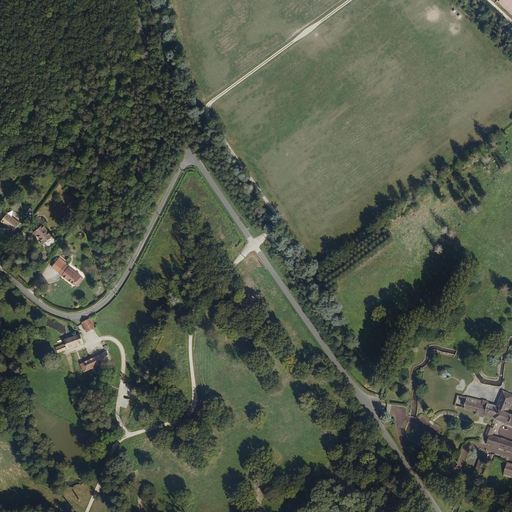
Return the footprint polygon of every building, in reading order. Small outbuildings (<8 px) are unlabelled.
[(511,3),(508,0),(500,0),(499,2),(511,14),(511,3)] [(14,231),(20,223),(7,214),(1,221),(14,231)] [(37,237),(42,243),(51,235),(43,225),(33,233),(36,238),(37,237)] [(51,235),(42,243),(43,244),(53,237),(51,235)] [(63,262),(55,271),(62,277),(69,268),(63,262)] [(75,286),(82,277),(69,268),(62,277),(69,282),(70,282),(75,286)] [(87,334),(95,330),(90,320),(82,324),(87,334)] [(62,352),(82,346),(79,337),(64,342),(65,345),(56,348),(57,354),(62,352)] [(84,374),(111,360),(106,351),(80,365),(84,374)] [(511,404),(511,395),(503,393),(497,409),(494,420),(493,424),(495,425),(496,421),(511,427),(511,415),(508,414),(511,404)] [(484,417),(494,420),(497,409),(484,405),(484,404),(468,399),(465,409),(476,413),(475,416),(481,418),(482,414),(485,415),(484,417)] [(485,437),(489,439),(491,435),(493,429),(489,427),(485,437)] [(509,452),(511,443),(511,442),(491,435),(489,439),(487,444),(509,452)]
